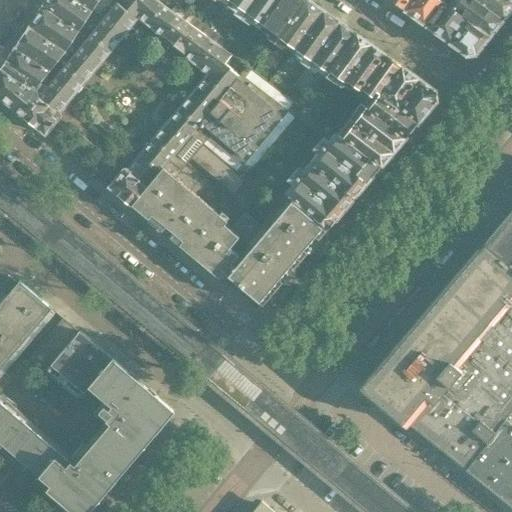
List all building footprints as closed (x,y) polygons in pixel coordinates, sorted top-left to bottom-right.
[(77,0),(46,0),(42,6),(76,31),(91,9),(77,0)] [(77,0),(91,9),(97,0),(77,0)] [(114,0),(115,2),(127,12),(137,0),(114,0)] [(157,0),(137,0),(127,12),(136,19),(138,16),(147,23),(163,5),(157,0)] [(174,6),(166,0),(157,0),(163,5),(173,12),(177,6),(175,4),(174,6)] [(255,0),(230,0),(229,2),(237,8),(232,14),(240,21),(255,0)] [(279,0),(255,0),(240,21),(248,26),(253,19),(262,26),(279,0)] [(305,0),(279,0),(262,26),(270,32),(265,39),(273,45),(305,0)] [(324,11),(309,0),(305,0),(273,45),(281,51),(286,44),(295,51),(324,11)] [(406,0),(401,7),(423,23),(439,1),(439,0),(406,0)] [(501,20),(472,0),(452,0),(451,2),(447,0),(439,0),(439,1),(488,36),(501,20)] [(511,6),(511,0),(472,0),(501,20),(511,6)] [(439,1),(423,23),(466,54),(474,53),(488,36),(439,1)] [(136,19),(127,12),(115,2),(102,18),(123,35),(136,19)] [(173,12),(163,5),(147,23),(164,38),(181,18),(173,12)] [(42,6),(28,27),(62,51),(76,31),(42,6)] [(194,18),(177,6),(173,12),(181,18),(189,24),(194,18)] [(340,22),(324,11),(295,51),(303,56),(298,63),(306,69),(340,22)] [(123,35),(102,18),(90,33),(110,50),(123,35)] [(181,18),(164,38),(170,48),(182,52),(199,32),(189,24),(181,18)] [(210,30),(194,18),(189,24),(199,32),(205,36),(210,30)] [(356,33),(340,22),(306,69),(314,75),(319,68),(327,73),(356,33)] [(28,27),(15,47),(48,70),(62,51),(28,27)] [(225,42),(210,30),(205,36),(216,44),(220,48),(225,42)] [(199,32),(182,52),(198,65),(216,44),(205,36),(199,32)] [(110,50),(90,33),(77,48),(97,65),(110,50)] [(370,44),(356,33),(327,73),(324,78),(338,88),(343,81),(370,44)] [(238,77),(224,65),(231,57),(220,48),(216,44),(198,65),(207,73),(205,76),(225,93),(238,77)] [(385,54),(370,44),(343,81),(357,92),(359,90),(385,54)] [(15,47),(1,69),(39,94),(46,86),(40,82),(48,70),(15,47)] [(97,65),(77,48),(63,65),(83,82),(97,65)] [(400,65),(385,54),(359,90),(365,95),(368,97),(373,90),(379,95),(400,65)] [(83,82),(63,65),(55,75),(50,80),(70,96),(83,82)] [(417,122),(437,99),(436,91),(400,65),(379,95),(397,108),(417,122)] [(250,172),(302,109),(308,102),(290,87),(283,95),(246,68),(238,77),(225,93),(212,109),(198,124),(186,139),(172,155),(162,167),(175,178),(191,158),(232,192),(243,179),(250,172)] [(0,70),(0,96),(22,115),(37,96),(39,94),(1,69),(0,70)] [(205,76),(191,92),(212,109),(225,93),(205,76)] [(46,86),(39,94),(37,96),(57,113),(70,96),(50,80),(46,86)] [(417,122),(397,108),(379,95),(373,90),(368,97),(365,95),(358,104),(403,138),(417,122)] [(212,109),(191,92),(178,108),(198,124),(212,109)] [(59,114),(57,113),(37,96),(22,115),(45,133),(59,114)] [(403,138),(358,104),(357,103),(346,117),(392,152),(403,138)] [(198,124),(178,108),(166,123),(186,139),(198,124)] [(392,152),(346,117),(334,133),(379,167),(392,152)] [(186,139),(166,123),(152,139),(172,155),(186,139)] [(104,155),(77,132),(69,141),(96,164),(104,155)] [(379,167),(334,133),(329,139),(323,134),(316,142),(366,182),(379,167)] [(172,155),(152,139),(139,155),(159,171),(162,167),(172,155)] [(366,182),(316,142),(310,149),(320,157),(313,166),(352,198),(366,182)] [(159,171),(139,155),(127,170),(147,186),(159,171)] [(352,198),(313,166),(307,174),(297,166),(291,172),(340,212),(352,198)] [(226,221),(175,178),(162,167),(159,171),(147,186),(131,205),(162,230),(165,226),(175,234),(182,240),(178,244),(195,258),(224,224),(226,221)] [(147,186),(127,170),(124,168),(109,187),(131,205),(147,186)] [(340,212),(291,172),(285,180),(294,187),(287,195),(292,199),(291,199),(326,229),(340,212)] [(0,197),(11,184),(0,174),(0,197)] [(37,205),(13,185),(11,184),(0,197),(0,203),(23,222),(37,205)] [(326,229),(291,199),(266,229),(228,276),(241,287),(244,283),(250,288),(246,292),(262,305),(326,229)] [(60,225),(38,206),(37,205),(23,222),(46,241),(60,225)] [(511,209),(479,248),(511,273),(511,209)] [(228,276),(266,229),(245,212),(232,227),(231,227),(230,229),(224,224),(195,258),(218,278),(223,272),(228,276)] [(85,245),(62,226),(60,225),(46,241),(71,262),(85,245)] [(109,265),(87,246),(85,245),(71,262),(95,282),(109,265)] [(511,273),(479,248),(477,247),(358,387),(401,423),(404,420),(465,469),(511,410),(511,273)] [(132,284),(110,265),(109,265),(95,282),(119,301),(132,284)] [(0,302),(0,367),(51,307),(19,280),(0,302)] [(158,306),(133,285),(132,284),(119,301),(144,322),(158,306)] [(182,326),(159,307),(158,306),(144,322),(169,343),(182,326)] [(0,392),(29,358),(62,317),(55,311),(0,376),(0,392)] [(47,368),(78,330),(62,317),(29,358),(44,371),(47,368)] [(193,364),(194,365),(209,347),(208,346),(207,346),(182,326),(169,343),(194,363),(193,364)] [(90,387),(113,359),(79,330),(78,330),(47,368),(81,397),(90,387)] [(212,365),(217,360),(217,359),(220,356),(209,347),(194,365),(205,374),(207,371),(208,370),(212,365)] [(63,454),(0,401),(0,448),(75,511),(85,511),(173,409),(113,359),(90,387),(104,399),(107,401),(63,454)] [(511,506),(511,410),(465,469),(511,506)] [(308,458),(322,441),(311,432),(304,441),(297,449),(308,458)] [(345,462),(323,443),(323,442),(322,441),(308,458),(333,479),(347,462),(345,461),(345,462)] [(369,482),(348,464),(348,463),(347,462),(333,479),(357,499),(371,482),(369,481),(369,482)] [(393,501),(372,484),(372,483),(371,482),(357,499),(372,511),(386,511),(395,502),(394,500),(393,501)] [(274,511),(261,501),(251,511),(274,511)] [(405,511),(396,504),(397,503),(395,502),(386,511),(405,511)]
